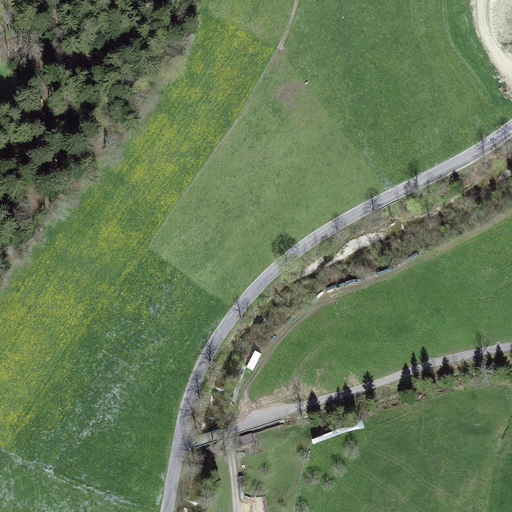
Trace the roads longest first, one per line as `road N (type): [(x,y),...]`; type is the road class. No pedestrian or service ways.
road 1 (unclassified): [(511,127),(359,209),(263,278),(200,367),(167,511)]
road 2 (track): [(511,345),(179,446)]
